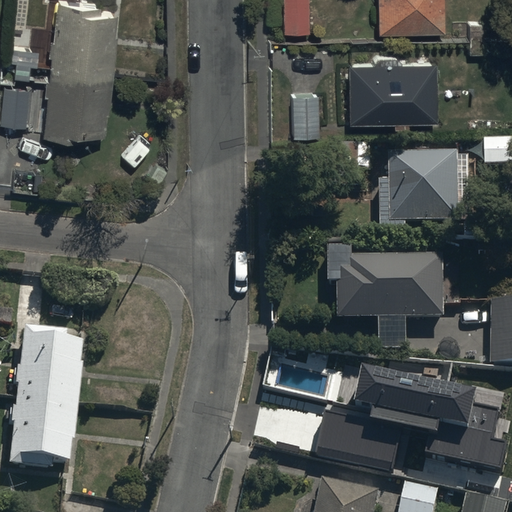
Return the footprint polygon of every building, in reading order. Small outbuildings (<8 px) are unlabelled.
[(307,35),(306,0),(280,0),(281,35),(307,35)] [(375,0),(376,35),(443,35),(442,0),(375,0)] [(101,144),(114,16),(55,10),(41,137),(101,144)] [(434,125),(434,65),(399,65),(399,57),(374,57),(374,65),(346,65),(346,125),(391,125),(391,130),(407,130),(407,125),(434,125)] [(317,137),(317,97),(292,97),(292,137),(317,137)] [(511,145),(484,145),(484,172),(511,172),(511,145)] [(460,231),(460,161),(390,162),(390,185),(380,185),(381,237),(407,237),(407,231),(460,231)] [(445,266),(353,266),(353,247),(328,247),(328,291),(338,291),(338,328),(379,328),(379,358),(408,358),(408,327),(445,327),(445,266)] [(511,355),(511,309),(491,309),(491,355),(511,355)] [(68,340),(22,336),(9,476),(55,480),(55,474),(69,475),(81,351),(67,349),(68,340)] [(310,356),(305,381),(344,389),(349,365),(310,356)] [(477,385),(361,361),(352,402),(371,406),(369,419),(325,410),(315,456),(392,473),(401,427),(429,433),(424,453),(500,469),(506,441),(493,438),(499,409),(473,403),(477,385)] [(376,511),(380,499),(323,486),(317,511),(376,511)] [(436,511),(439,497),(406,489),(400,511),(436,511)] [(506,511),(507,510),(465,501),(462,511),(506,511)]
